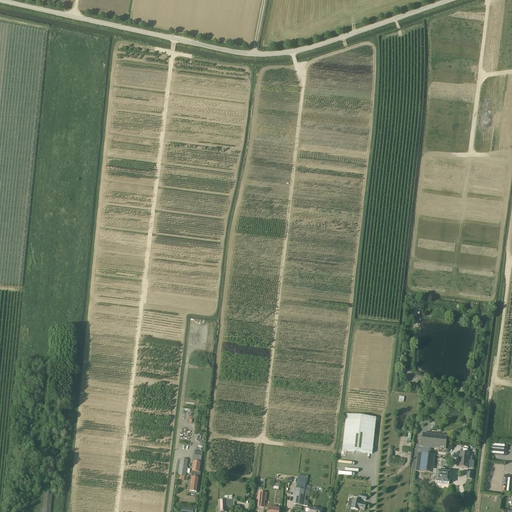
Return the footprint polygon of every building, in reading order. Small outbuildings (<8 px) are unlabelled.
[(376,419),(346,416),(342,451),(372,454),(376,419)] [(421,447),(421,450),(431,451),(431,448),(445,450),(447,436),(423,434),(421,447)] [(418,449),(415,471),(419,472),(432,474),(436,475),(435,483),(449,485),(450,473),(437,472),(437,470),(433,470),(435,455),(431,455),(431,451),(421,450),(418,449)] [(197,493),(199,479),(200,473),(199,473),(201,463),(202,452),(194,451),(193,462),(192,472),(191,478),(189,492),(197,493)] [(459,452),(457,468),(468,469),(470,453),(459,452)] [(188,460),(180,459),(178,476),(185,477),(188,460)] [(352,476),(353,469),(338,468),(337,474),(352,476)] [(297,477),(293,505),(302,506),(307,507),(308,502),(307,502),(305,501),(305,497),(306,497),(308,497),(309,492),(310,487),(305,486),(306,478),(297,477)] [(257,500),(266,501),(267,493),(258,492),(257,500)] [(42,511),(50,511),(52,495),(44,494),(42,511)] [(234,500),(232,500),(232,496),(229,496),(224,496),(225,500),(218,501),(218,511),(227,511),(227,507),(234,507),(234,500)] [(353,500),(351,509),(358,511),(358,509),(364,510),(365,504),(360,503),(360,502),(353,500)]
